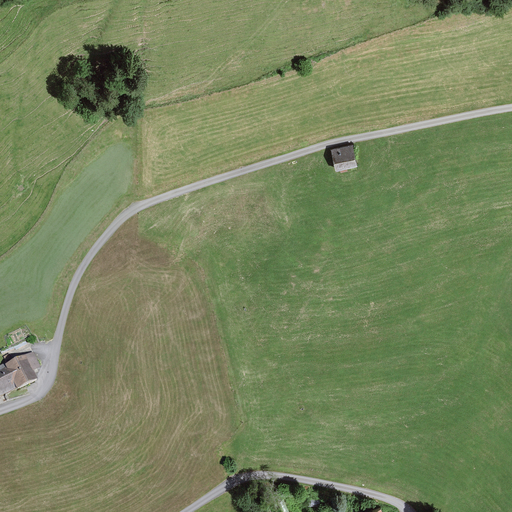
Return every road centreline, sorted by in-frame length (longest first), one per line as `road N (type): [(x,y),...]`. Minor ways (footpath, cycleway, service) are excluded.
road 1 (unclassified): [(0,412),(43,389),(84,265),(129,212),(330,144),(511,109)]
road 2 (unclassified): [(409,511),(366,492),(263,476),(240,480),(187,511)]
